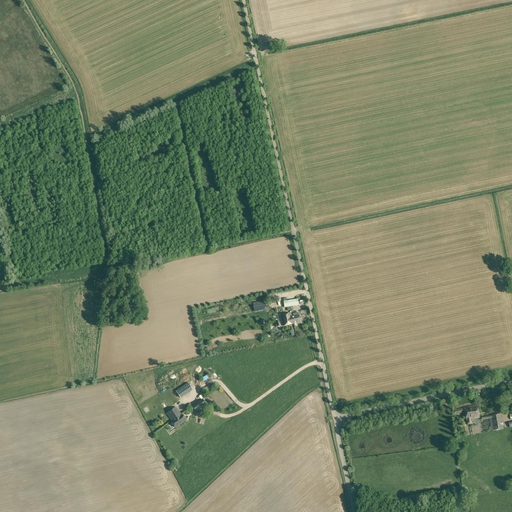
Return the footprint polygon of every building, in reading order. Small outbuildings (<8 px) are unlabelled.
[(295,299),(284,301),(285,308),(299,305),(298,299),(295,299)] [(266,309),(265,301),(253,303),(255,311),(266,309)] [(293,324),(292,318),(291,313),(281,315),(283,326),(293,324)] [(294,315),(294,317),(292,318),(293,324),(301,322),(299,314),(294,315)] [(189,383),(176,391),(181,399),(193,390),(189,383)] [(203,400),(193,406),(196,412),(206,405),(203,400)] [(475,419),(480,418),(477,406),(453,410),(454,415),(460,414),(460,413),(465,412),(467,425),(476,423),(475,419)] [(176,407),(167,413),(173,422),(172,422),(175,428),(186,420),(183,415),(182,416),(176,407)] [(481,418),(482,421),(489,419),(492,431),(504,429),(501,413),(481,418)]
